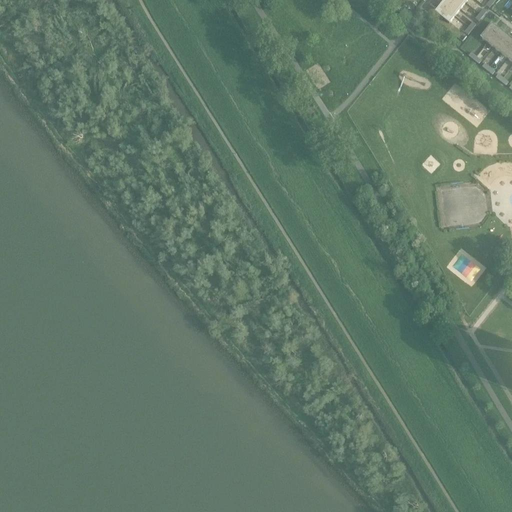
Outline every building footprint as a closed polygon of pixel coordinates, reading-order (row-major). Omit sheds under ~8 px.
[(447,0),(445,0),(441,6),(455,17),(461,11),(447,0)] [(461,0),(447,0),(461,11),(466,4),(461,0)] [(450,24),(455,17),(441,6),(436,13),(450,24)] [(481,38),(488,44),(499,30),(492,24),(481,38)] [(499,30),(488,44),(494,49),(506,35),(499,30)] [(511,40),(506,35),(494,49),(501,55),(511,40)] [(511,40),(501,55),(508,60),(511,54),(511,40)]
